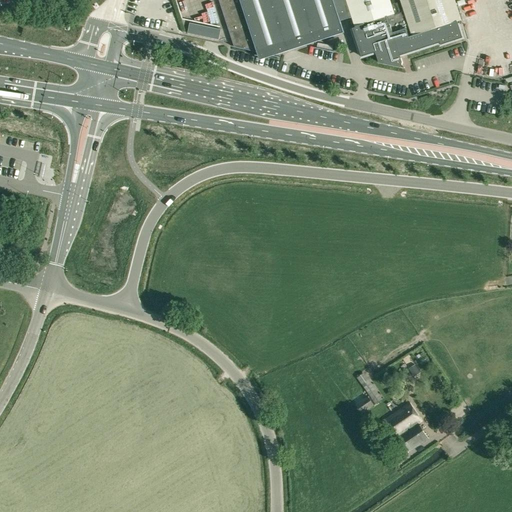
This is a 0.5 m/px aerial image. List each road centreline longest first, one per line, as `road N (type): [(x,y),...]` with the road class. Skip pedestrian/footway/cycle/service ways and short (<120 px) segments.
road 1 (unclassified): [(511,194),(216,170),(182,185),(150,221),(125,310)]
road 2 (primary): [(99,105),(511,173)]
road 3 (primary): [(511,154),(108,68)]
road 4 (unclassified): [(511,139),(293,88),(177,43),(116,29)]
road 5 (unclassified): [(276,511),(271,442),(242,383),(190,335),(125,310)]
road 6 (unknown): [(472,49),(415,74),(355,66)]
road 7 (unclassified): [(47,290),(0,402)]
